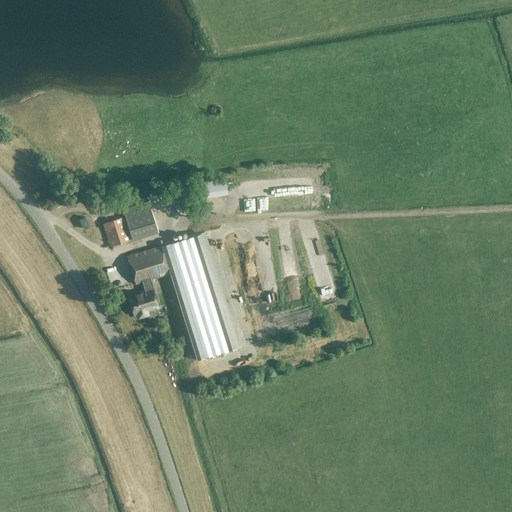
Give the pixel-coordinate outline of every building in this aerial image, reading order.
[(211,113),(213,115),(216,115),(219,114),(221,112),(221,109),(219,106),(217,105),(214,105),(211,107),(211,110),(211,113)] [(250,191),(248,169),(239,169),(239,173),(233,173),(234,192),(250,191)] [(220,181),(207,182),(209,202),(222,201),(220,181)] [(150,212),(124,220),(130,239),(156,232),(150,212)] [(89,225),(84,216),(79,219),(84,228),(89,225)] [(122,216),(102,222),(107,241),(106,242),(107,246),(129,239),(122,216)] [(139,282),(141,289),(126,294),(132,316),(135,315),(136,319),(149,315),(147,310),(158,307),(154,294),(156,293),(152,278),(168,273),(195,359),(235,346),(199,233),(125,255),(134,283),(139,282)]
